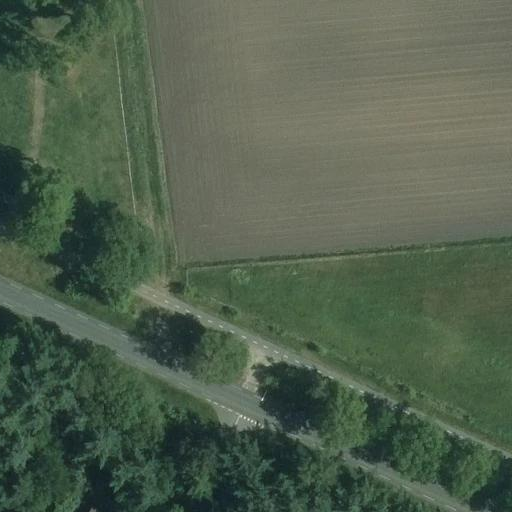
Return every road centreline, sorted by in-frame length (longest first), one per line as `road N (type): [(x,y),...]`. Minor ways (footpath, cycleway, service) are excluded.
road 1 (secondary): [(247,404),(0,290)]
road 2 (secondary): [(480,511),(247,404)]
